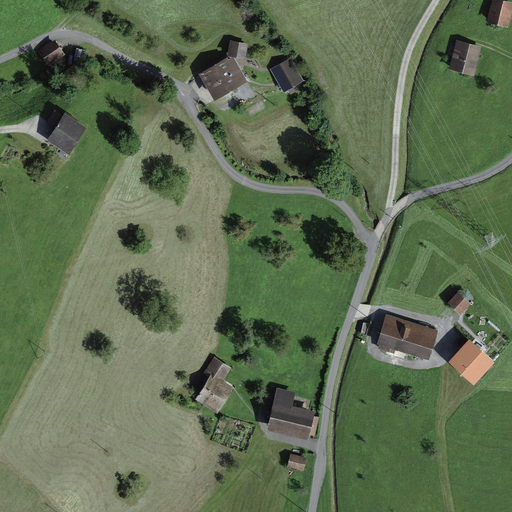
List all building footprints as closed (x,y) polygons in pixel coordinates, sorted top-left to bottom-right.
[(511,9),(511,0),(492,0),(487,20),(508,25),(511,9)] [(54,39),(39,51),(49,63),(64,52),(54,39)] [(248,42),(230,39),(227,54),(246,57),(248,42)] [(482,46),(482,45),(457,39),(449,68),(475,74),(482,46)] [(200,72),(214,98),(247,79),(233,55),(229,58),(227,55),(200,72)] [(289,57),(270,68),(283,90),(287,88),(290,94),(304,86),(301,80),(303,79),(289,57)] [(47,139),(69,153),(87,126),(65,111),(63,114),(55,109),(46,123),(54,128),(47,139)] [(471,303),(458,290),(447,301),(460,314),(471,303)] [(438,329),(386,312),(377,342),(429,358),(438,329)] [(505,336),(482,314),(465,334),(488,355),(505,336)] [(251,356),(244,352),(241,359),(247,363),(251,356)] [(203,373),(209,376),(195,398),(218,411),(234,385),(223,379),(232,366),(214,356),(203,373)] [(314,415),(315,410),(293,404),(295,391),(277,387),(277,388),(268,428),(308,438),(309,433),(315,435),(319,416),(314,415)] [(307,457),(290,453),(287,466),(304,469),(307,457)]
